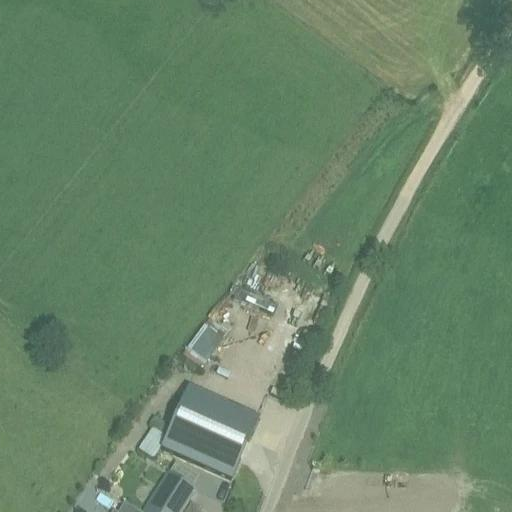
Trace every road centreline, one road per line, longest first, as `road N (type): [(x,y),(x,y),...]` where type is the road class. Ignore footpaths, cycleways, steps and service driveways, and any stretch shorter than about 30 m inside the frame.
road 1 (track): [(310,393),(402,194),(511,31)]
road 2 (unclassified): [(265,511),(310,393)]
